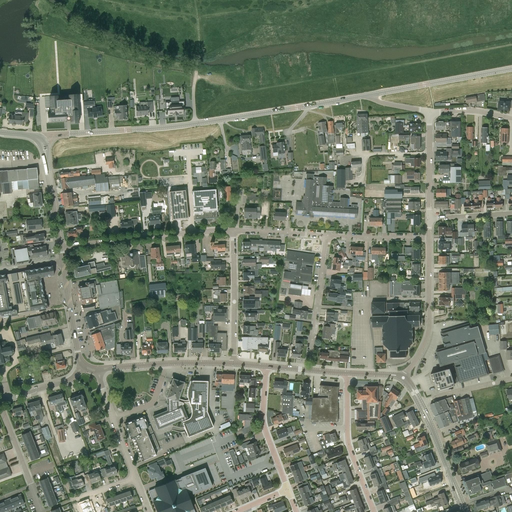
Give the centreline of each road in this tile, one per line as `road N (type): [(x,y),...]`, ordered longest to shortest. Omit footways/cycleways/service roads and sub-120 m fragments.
road 1 (tertiary): [(41,140),(373,94)]
road 2 (residential): [(59,245),(233,230)]
road 3 (residential): [(403,377),(429,328),(429,237)]
road 4 (tertiary): [(373,94),(511,68)]
road 5 (residential): [(310,370),(325,235)]
road 6 (residential): [(233,363),(233,230)]
road 7 (residential): [(287,490),(262,424),(265,365)]
